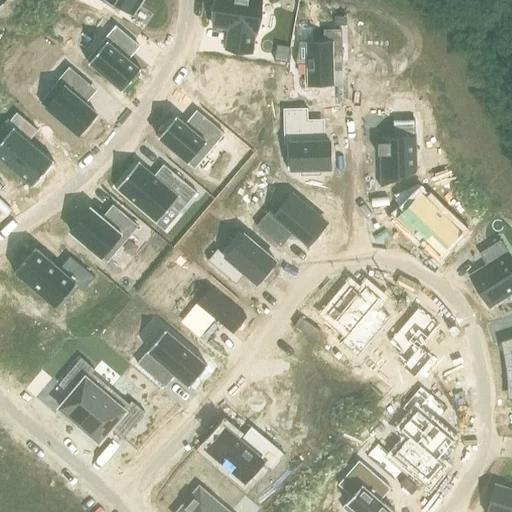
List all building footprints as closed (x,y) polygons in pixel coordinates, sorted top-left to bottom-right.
[(99,0),(119,13),(122,9),(126,11),(133,0),(99,0)] [(260,0),(217,0),(213,26),(229,28),(226,49),(252,53),(255,32),(257,32),(262,0),(260,0)] [(116,25),(86,60),(89,62),(89,63),(90,64),(90,63),(122,90),(121,90),(122,91),(141,69),(140,68),(129,59),(126,56),(137,43),(116,25)] [(300,41),(296,63),(297,63),(297,62),(307,62),(307,86),(335,85),(334,71),(334,62),(341,61),(341,62),(343,62),(342,29),(341,29),(341,30),(325,30),(325,40),(300,41)] [(388,48),(351,49),(352,61),(361,61),(362,93),(389,92),(389,78),(397,78),(396,62),(389,62),(388,48)] [(214,80),(211,104),(257,111),(260,89),(278,92),(282,69),(228,61),(225,81),(214,80)] [(58,82),(41,102),(79,135),(97,113),(85,103),(79,98),(91,84),(69,66),(57,81),(58,82)] [(308,108),(284,108),(285,144),(287,144),(288,170),(301,169),(301,175),(321,175),(321,169),(331,168),(331,141),(325,141),(313,142),(312,120),(308,120),(308,108)] [(12,129),(0,143),(0,157),(32,184),(31,186),(32,187),(54,161),(53,160),(52,161),(29,141),(38,130),(17,112),(7,124),(12,129)] [(176,116),(158,138),(195,169),(225,133),(203,115),(192,129),(186,124),(176,116)] [(380,136),(379,136),(380,187),(381,187),(381,185),(417,169),(417,171),(418,171),(417,135),(416,135),(415,119),(393,120),(394,138),(380,138),(380,136)] [(139,161),(116,189),(117,190),(119,188),(157,220),(155,222),(157,223),(171,206),(179,213),(197,192),(164,164),(153,176),(139,164),(141,162),(139,161)] [(419,183),(394,194),(403,214),(400,218),(414,232),(416,230),(422,236),(420,238),(421,239),(424,236),(440,251),(459,231),(424,196),(428,192),(419,183)] [(270,209),(256,226),(281,247),(294,231),(308,243),(315,235),(316,236),(327,223),(292,194),(276,214),(270,209)] [(90,208),(71,231),(108,262),(139,226),(118,208),(107,222),(102,218),(90,208)] [(217,249),(208,260),(228,277),(238,266),(244,272),(257,283),(262,277),(265,280),(274,269),(271,267),(276,261),(239,230),(221,252),(217,249)] [(487,265),(470,276),(490,307),(511,292),(511,260),(508,254),(510,253),(501,239),(479,253),(487,265)] [(35,248),(15,272),(29,285),(27,287),(39,297),(41,295),(59,310),(79,286),(83,290),(95,277),(70,256),(60,268),(35,248)] [(212,286),(198,303),(215,317),(230,330),(233,332),(247,316),(212,286)] [(351,286),(328,314),(342,326),(349,332),(342,341),(342,342),(358,355),(390,317),(380,308),(378,311),(373,307),(375,304),(380,298),(367,286),(360,294),(351,286)] [(8,293),(0,302),(0,306),(16,320),(27,308),(8,293)] [(418,306),(389,341),(400,350),(396,354),(406,362),(401,367),(415,378),(433,356),(421,346),(440,324),(418,306)] [(194,307),(183,320),(200,334),(211,321),(194,307)] [(0,311),(0,351),(20,329),(0,311)] [(166,329),(137,363),(165,387),(175,374),(189,386),(208,365),(166,329)] [(511,340),(503,343),(505,349),(506,353),(507,358),(508,362),(508,366),(509,371),(509,375),(510,380),(510,384),(510,388),(510,393),(510,397),(511,396),(511,340)] [(275,371),(274,372),(320,412),(321,410),(315,405),(343,373),(349,378),(350,377),(316,347),(315,349),(316,350),(307,361),(293,349),(292,350),(294,352),(276,372),(275,371)] [(82,358),(59,384),(71,394),(60,408),(80,424),(111,388),(92,372),(95,369),(82,358)] [(255,394),(254,395),(268,407),(259,418),(257,416),(256,418),(290,447),(291,445),(285,440),(313,407),(319,413),(320,412),(274,372),(273,373),(274,375),(257,395),(255,394)] [(411,416),(401,429),(409,436),(437,460),(441,455),(444,458),(455,446),(451,443),(454,440),(451,438),(435,423),(447,408),(421,385),(402,408),(411,416)] [(111,388),(80,424),(100,441),(111,428),(123,438),(146,412),(132,401),(130,404),(111,388)] [(218,436),(207,449),(245,481),(261,462),(272,471),(287,454),(252,425),(239,440),(236,437),(226,429),(219,437),(218,436)] [(0,433),(0,473),(16,455),(3,444),(7,439),(0,433)] [(378,443),(367,456),(395,479),(405,467),(415,475),(429,487),(446,467),(437,460),(409,436),(393,455),(378,443)] [(16,455),(0,473),(0,495),(9,502),(9,503),(40,468),(32,461),(28,466),(16,455)] [(359,460),(338,484),(352,496),(342,508),(347,511),(394,511),(381,500),(391,488),(359,460)] [(9,502),(4,508),(8,511),(36,511),(56,489),(55,489),(43,478),(47,474),(40,468),(9,503),(9,502)] [(56,489),(36,511),(72,511),(77,507),(63,495),(67,491),(59,484),(55,489),(56,489)] [(511,511),(511,489),(495,484),(486,511),(511,511)] [(195,492),(177,511),(229,511),(211,496),(206,502),(195,492)] [(328,511),(315,500),(314,501),(320,506),(315,511),(328,511)]
